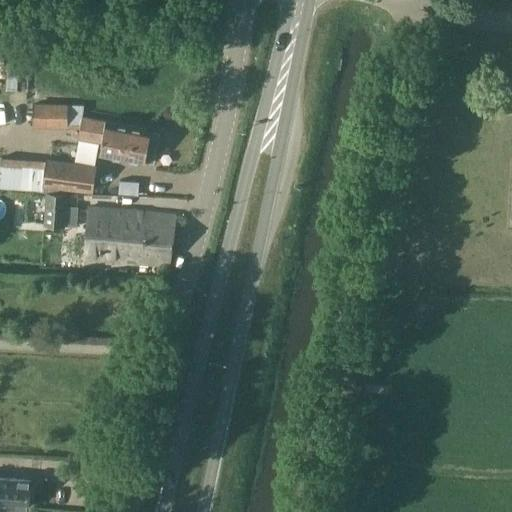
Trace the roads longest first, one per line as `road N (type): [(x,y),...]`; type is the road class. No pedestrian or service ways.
road 1 (residential): [(128,511),(221,138),(243,0)]
road 2 (unclassified): [(300,511),(411,2)]
road 3 (secondary): [(298,14),(251,151),(163,511)]
road 4 (secondary): [(203,511),(298,14)]
road 5 (unknown): [(167,356),(0,343)]
